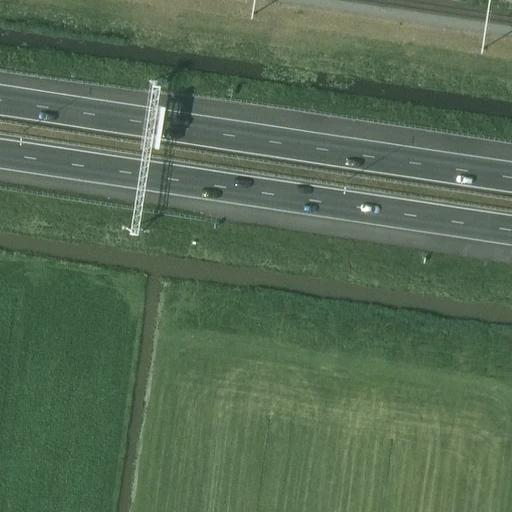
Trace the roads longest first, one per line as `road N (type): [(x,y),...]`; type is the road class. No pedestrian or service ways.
road 1 (motorway): [(0,155),(511,232)]
road 2 (motorway): [(511,176),(0,101)]
